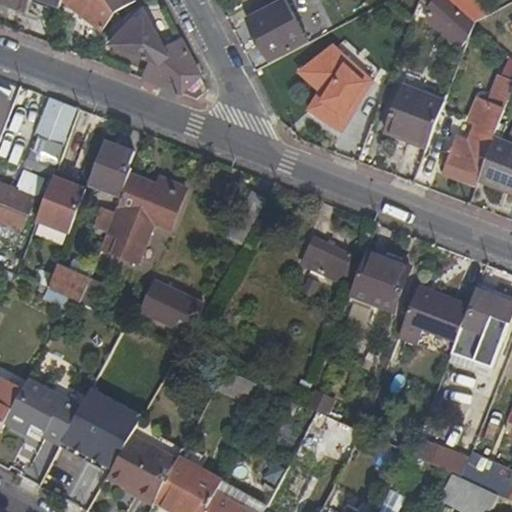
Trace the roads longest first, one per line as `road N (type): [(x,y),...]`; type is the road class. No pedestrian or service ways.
road 1 (residential): [(243,147),(511,246)]
road 2 (residential): [(0,52),(243,147)]
road 3 (residential): [(243,147),(245,107),(188,0)]
